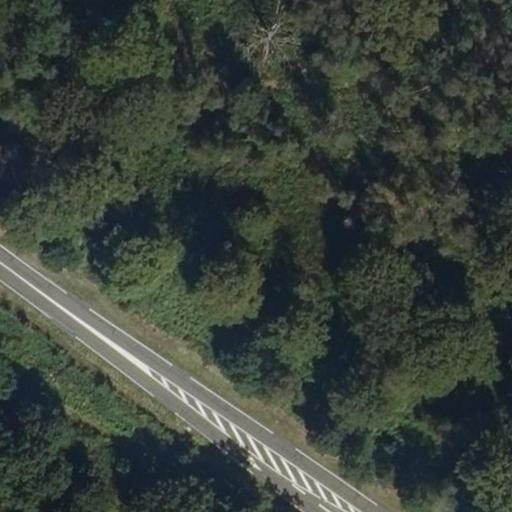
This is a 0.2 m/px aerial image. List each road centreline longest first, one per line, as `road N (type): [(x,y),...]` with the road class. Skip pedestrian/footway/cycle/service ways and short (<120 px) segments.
road 1 (primary): [(0,267),(335,511)]
road 2 (track): [(182,511),(0,372)]
